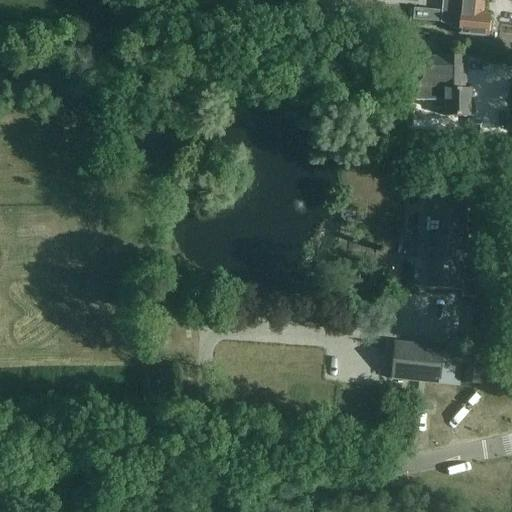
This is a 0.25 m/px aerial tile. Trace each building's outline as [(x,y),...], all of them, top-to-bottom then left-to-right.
[(340,0),(333,0),(330,26),(370,30),(373,4),(340,0)] [(443,0),(441,23),(459,32),(458,35),(489,38),(491,16),(483,16),(484,0),(443,0)] [(445,118),(451,118),(471,118),(471,115),(473,114),(473,105),(471,104),(471,90),(464,90),(464,85),(466,85),(467,57),(441,57),(440,58),(413,58),(413,101),(446,102),(445,118)] [(419,149),(445,150),(446,134),(420,133),(419,149)] [(443,290),(463,291),(470,204),(433,201),(426,289),(443,290)] [(479,342),(481,342),(499,344),(504,298),(483,297),(479,342)] [(394,345),(392,360),(390,380),(459,388),(462,352),(394,345)] [(464,384),(480,386),(482,360),(467,358),(464,384)]
